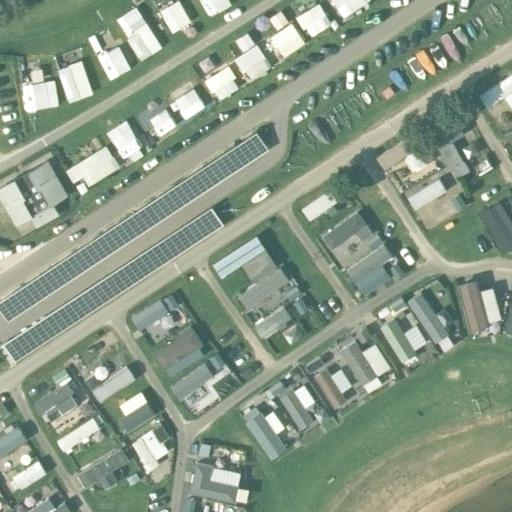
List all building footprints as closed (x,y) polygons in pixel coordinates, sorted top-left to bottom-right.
[(182,0),(173,0),(161,7),(174,30),(193,20),(182,0)] [(229,0),(202,0),(207,13),(231,6),(229,0)] [(298,11),(309,34),(333,23),(322,0),(298,11)] [(334,0),(344,15),(368,0),(334,0)] [(285,54),(307,40),(293,19),(271,33),(285,54)] [(144,58),(165,44),(149,20),(128,33),(144,58)] [(110,75),(139,61),(128,40),(99,53),(110,75)] [(251,79),(274,64),(258,41),(236,55),(251,79)] [(59,65),(70,100),(95,92),(85,57),(59,65)] [(205,77),(218,99),(242,83),(228,62),(205,77)] [(29,110),(55,104),(48,77),(22,83),(29,110)] [(195,83),(177,99),(193,117),(211,101),(195,83)] [(163,99),(142,113),(159,138),(180,123),(163,99)] [(109,129),(130,162),(147,151),(126,117),(109,129)] [(450,127),(436,133),(457,175),(470,169),(450,127)] [(406,134),(379,156),(388,168),(416,146),(406,134)] [(97,136),(78,147),(94,176),(114,165),(97,136)] [(15,178),(0,186),(0,195),(16,223),(30,215),(36,225),(58,212),(53,202),(67,194),(48,160),(29,170),(34,179),(20,188),(15,178)] [(417,208),(448,189),(440,175),(409,194),(417,208)] [(458,209),(465,205),(459,194),(452,198),(458,209)] [(511,217),(503,200),(481,211),(502,251),(511,246),(511,217)] [(361,229),(365,238),(375,233),(362,209),(324,229),(332,244),(361,229)] [(265,255),(293,240),(288,231),(261,246),(265,255)] [(372,247),(382,239),(377,233),(367,240),(372,247)] [(296,239),(261,262),(269,275),(304,252),(296,239)] [(348,268),(357,281),(395,253),(385,240),(348,268)] [(397,262),(390,267),(397,277),(404,272),(397,262)] [(494,283),(482,287),(479,276),(460,282),(474,327),(504,318),(494,283)] [(286,293),(290,299),(301,292),(296,285),(286,293)] [(430,287),(412,295),(434,341),(463,328),(447,294),(436,299),(430,287)] [(163,298),(170,308),(177,303),(171,293),(163,298)] [(396,310),(406,303),(402,296),(391,303),(396,310)] [(294,302),(300,312),(307,307),(300,298),(294,302)] [(286,305),(256,324),(264,337),(294,318),(286,305)] [(363,342),(372,336),(367,327),(357,333),(363,342)] [(342,348),(365,382),(393,364),(377,339),(365,347),(358,337),(342,348)] [(218,366),(225,361),(218,351),(211,356),(218,366)] [(305,365),(310,372),(324,363),(319,356),(305,365)] [(100,383),(94,374),(84,380),(91,389),(100,383)] [(280,379),(269,387),(274,394),(285,387),(280,379)] [(47,421),(80,401),(67,381),(34,400),(47,421)] [(288,446),(279,429),(286,426),(275,406),(267,410),(259,395),(241,404),(269,456),(288,446)] [(149,465),(173,451),(164,437),(171,433),(163,420),(133,438),(149,465)] [(21,425),(0,435),(0,447),(2,452),(28,438),(21,425)] [(210,443),(201,441),(198,452),(208,454),(210,443)] [(126,445),(78,466),(85,481),(132,460),(126,445)] [(18,487),(48,473),(42,459),(12,473),(18,487)] [(196,463),(195,495),(241,497),(243,466),(196,463)] [(126,478),(130,484),(139,479),(135,473),(126,478)] [(65,499),(57,505),(49,495),(29,509),(31,511),(68,511),(72,509),(65,499)] [(193,511),(195,500),(187,498),(184,510),(193,511)]
